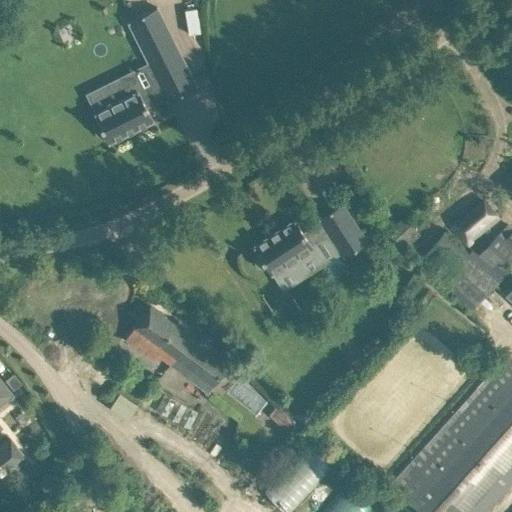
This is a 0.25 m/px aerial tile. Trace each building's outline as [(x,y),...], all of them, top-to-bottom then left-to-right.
[(95,124),(94,128),(96,132),(100,135),(105,135),(109,142),(150,121),(153,120),(146,106),(166,96),(167,100),(196,85),(157,7),(128,21),(148,62),(158,82),(139,92),(138,90),(136,91),(132,82),(91,102),(96,111),(94,112),(98,120),(95,124)] [(511,170),(501,180),(511,192),(511,170)] [(434,197),(418,210),(430,225),(446,211),(434,197)] [(468,245),(500,217),(483,197),(450,225),(468,245)] [(343,256),(366,241),(342,203),(318,218),(320,221),(303,232),(294,219),(253,246),(257,252),(255,257),(255,261),(258,265),(261,267),(267,267),(271,274),(273,272),(278,281),(316,256),(310,248),(312,247),(312,246),(329,234),(343,256)] [(444,230),(419,259),(470,310),(473,307),(490,289),(497,282),(511,265),(511,226),(507,222),(478,253),(472,247),(469,252),(444,230)] [(159,354),(170,363),(193,332),(177,320),(175,324),(150,305),(125,338),(140,351),(154,360),(159,354)] [(207,391),(217,376),(230,360),(193,332),(170,363),(207,391)] [(490,372),(410,461),(466,511),(511,459),(511,385),(509,388),(490,372)] [(0,378),(0,402),(11,393),(0,378)] [(10,439),(0,446),(0,456),(9,468),(8,468),(9,469),(14,466),(20,473),(31,465),(10,439)] [(311,442),(268,489),(292,511),(336,465),(311,442)] [(352,481),(320,511),(374,511),(379,508),(352,481)]
